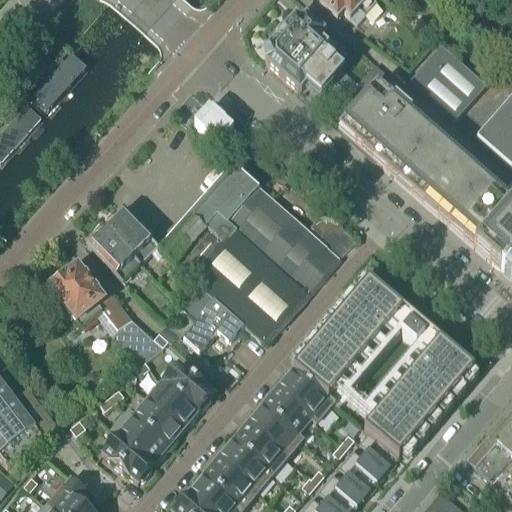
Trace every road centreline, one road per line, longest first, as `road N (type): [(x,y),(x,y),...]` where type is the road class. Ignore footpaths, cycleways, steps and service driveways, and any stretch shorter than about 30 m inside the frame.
road 1 (residential): [(390,218),(143,511)]
road 2 (residential): [(196,49),(0,272)]
road 3 (residential): [(390,218),(196,49)]
road 4 (residential): [(400,511),(511,374)]
road 5 (residential): [(511,328),(390,218)]
